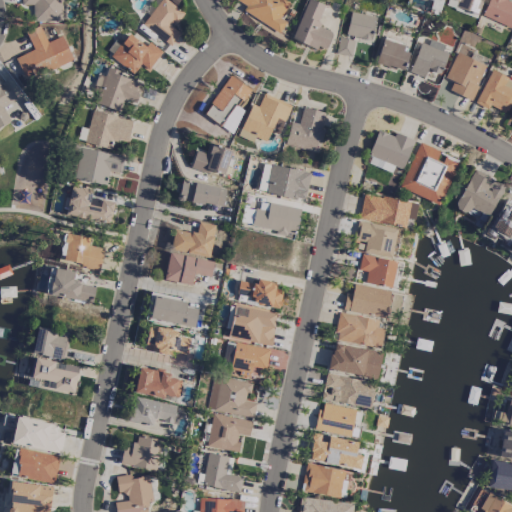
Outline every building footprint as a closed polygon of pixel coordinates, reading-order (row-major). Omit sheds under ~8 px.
[(20,0),(21,4),(33,4),(33,20),(63,20),(62,0),(20,0)] [(170,46),(181,32),(173,26),(184,13),(167,0),(159,0),(141,24),(170,46)] [(242,10),(278,33),(286,21),(280,17),(289,2),(285,0),(236,0),(245,5),(242,10)] [(316,24),(324,4),(313,0),(305,0),(292,38),(325,50),(332,30),(316,24)] [(449,0),(448,4),(478,14),(482,0),(449,0)] [(511,2),(506,0),(487,0),(481,15),(511,27),(511,24),(511,2)] [(369,41),(376,17),(351,11),(345,34),(369,41)] [(72,61),(62,35),(46,42),(42,31),(28,36),(33,50),(15,57),(24,79),(72,61)] [(162,50),(149,42),(146,46),(127,34),(121,43),(115,38),(105,53),(134,72),(139,64),(149,70),(162,50)] [(335,53),(350,56),(354,39),(338,36),(335,53)] [(408,72),(423,78),(426,69),(439,74),(447,53),(442,50),(443,47),(421,38),(408,72)] [(403,70),(409,47),(381,40),(375,62),(403,70)] [(486,65),(456,51),(444,78),(452,81),(448,90),(470,100),(486,65)] [(95,102),(119,111),(123,99),(135,103),(143,82),(106,69),(104,76),(97,73),(91,90),(98,92),(95,102)] [(511,98),(511,79),(490,69),(474,103),(487,109),(489,104),(506,113),(511,98)] [(203,113),(220,126),(247,87),(229,74),(203,113)] [(291,103),(262,94),(258,106),(249,103),(238,136),(252,141),(253,137),(267,141),(274,118),(285,122),(291,103)] [(327,113),(303,106),(297,124),(290,122),(284,143),(315,152),(327,113)] [(132,119),(91,109),(87,129),(80,127),(77,141),(111,148),(113,139),(127,142),(132,119)] [(412,138),(393,133),(393,135),(375,130),(368,157),(404,167),(412,138)] [(398,187),(438,204),(457,160),(445,155),(441,162),(435,160),(439,151),(418,141),(398,187)] [(190,166),(222,177),(231,150),(211,143),(208,154),(195,150),(190,166)] [(106,184),(108,170),(120,172),(123,154),(78,148),(73,179),(106,184)] [(368,163),(390,171),(392,165),(370,157),(368,163)] [(262,163),(257,191),(304,200),(309,172),(262,163)] [(488,215),(503,186),(472,171),(453,207),(464,213),(468,205),(488,215)] [(226,187),(180,180),(177,199),(222,207),(226,187)] [(64,214),(108,224),(113,202),(100,199),(99,206),(88,204),(91,190),(70,185),(64,214)] [(358,219),(404,226),(406,218),(414,219),(416,202),(362,193),(358,219)] [(300,209),(257,199),(251,226),(294,236),(300,209)] [(363,252),(390,256),(395,227),(356,221),(353,239),(364,241),(363,252)] [(174,228),(169,248),(208,257),(215,226),(199,222),(197,233),(174,228)] [(88,237),(67,233),(61,261),(98,268),(102,248),(87,245),(88,237)] [(211,276),(212,259),(167,253),(164,281),(191,284),(192,274),(211,276)] [(364,283),(391,286),(394,259),(359,254),(357,269),(365,270),(364,283)] [(74,270),(54,268),(53,276),(47,276),(45,296),(92,301),(94,284),(72,282),(74,270)] [(239,280),(235,299),(278,307),(282,290),(274,289),(275,282),(254,277),(253,283),(239,280)] [(384,317),(389,290),(352,283),(351,293),(345,292),(342,310),(384,317)] [(193,327),(197,309),(185,306),(186,302),(153,295),(149,318),(193,327)] [(271,343),(275,311),(229,306),(225,338),(271,343)] [(382,319),(338,312),(333,339),(377,347),(382,319)] [(169,353),(170,349),(186,353),(190,338),(177,335),(178,331),(149,324),(144,347),(169,353)] [(31,352),(63,359),(68,333),(36,327),(31,352)] [(269,349),(226,341),(221,366),(239,369),(237,375),(253,378),(256,367),(265,369),(269,349)] [(327,368),(375,379),(381,352),(332,342),(327,368)] [(74,393),(78,365),(34,358),(31,377),(54,381),(53,390),(74,393)] [(133,392),(163,398),(164,395),(178,398),(182,376),(138,368),(133,392)] [(320,398),(368,408),(373,382),(325,372),(320,398)] [(252,417),(255,402),(247,401),(250,382),(212,375),(206,409),(252,417)] [(151,426),(153,418),(173,423),(177,406),(134,395),(128,420),(151,426)] [(511,396),(508,396),(505,413),(498,412),(496,421),(511,424),(511,396)] [(314,430),(349,436),(354,409),(319,402),(314,430)] [(249,435),(251,419),(210,414),(206,447),(237,451),(239,434),(249,435)] [(56,424),(16,416),(10,443),(59,453),(64,433),(55,431),(56,424)] [(498,456),(511,457),(511,432),(501,431),(498,456)] [(356,442),(324,435),(313,432),(307,459),(357,470),(360,455),(353,454),(356,442)] [(160,439),(135,434),(132,448),(122,446),(119,463),(154,470),(160,439)] [(53,482),(58,456),(14,447),(9,474),(53,482)] [(228,456),(207,452),(201,486),(239,492),(242,476),(226,473),(228,456)] [(486,487),(511,490),(511,497),(511,462),(490,460),(486,487)] [(338,496),(341,468),(304,464),(300,492),(338,496)] [(114,511),(147,511),(146,502),(152,501),(148,475),(131,477),(130,473),(114,476),(117,492),(125,491),(127,500),(113,502),(114,511)] [(48,511),(51,485),(10,481),(6,511),(48,511)] [(241,511),(242,499),(199,497),(198,511),(241,511)] [(297,511),(350,511),(351,503),(299,497),(297,511)]
